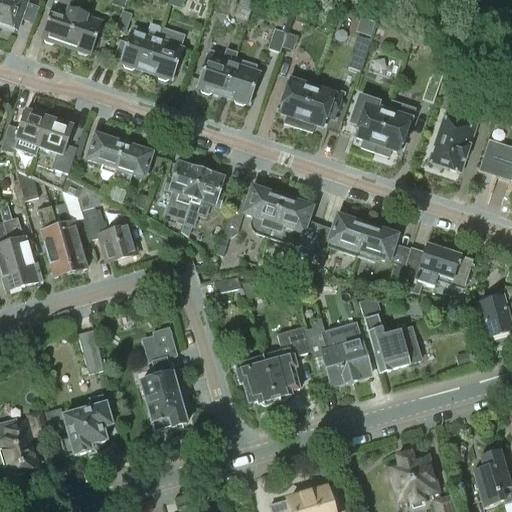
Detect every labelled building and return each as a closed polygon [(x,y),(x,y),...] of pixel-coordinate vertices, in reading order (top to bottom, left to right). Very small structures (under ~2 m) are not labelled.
[(0,0),(0,28),(3,29),(3,32),(10,34),(12,32),(16,34),(18,26),(23,13),(26,6),(12,2),(13,0),(0,0)] [(65,50),(76,16),(81,0),(48,0),(45,8),(51,10),(40,42),(42,43),(44,46),(51,48),(54,47),(65,50)] [(114,0),(112,8),(123,11),(126,0),(114,0)] [(182,2),(175,0),(169,0),(167,7),(179,11),(182,2)] [(251,12),(255,0),(240,0),(238,8),(251,12)] [(23,13),(18,26),(27,30),(32,16),(23,13)] [(115,33),(125,36),(131,17),(122,14),(115,33)] [(76,16),(65,50),(76,54),(77,57),(84,59),(87,58),(90,59),(101,26),(86,21),(87,19),(76,16)] [(120,41),(113,60),(120,63),(119,67),(122,68),(123,71),(130,73),(133,72),(145,76),(156,44),(160,30),(150,27),(145,40),(130,35),(127,43),(120,41)] [(156,44),(145,76),(156,79),(158,82),(165,85),(168,83),(170,84),(181,51),(179,50),(183,38),(160,30),(156,44)] [(273,32),(267,52),(279,56),(281,50),(285,36),(273,32)] [(285,36),(281,50),(292,54),(296,40),(285,36)] [(347,72),(358,76),(369,44),(358,40),(347,72)] [(221,100),(232,68),(236,56),(225,52),(223,58),(209,54),(207,60),(196,92),(199,93),(200,96),(207,98),(210,96),(221,100)] [(232,68),(221,100),(233,104),(234,107),(241,109),(244,108),(247,109),(257,77),(232,68)] [(289,79),(276,117),(284,119),(281,127),(297,132),(310,91),(299,88),(301,83),(289,79)] [(428,83),(421,102),(432,106),(439,87),(428,83)] [(310,91),(297,132),(311,137),(314,130),(322,132),(325,123),(334,126),(343,98),(323,91),(322,95),(310,91)] [(358,100),(349,128),(356,130),(353,141),(360,144),(358,151),(373,156),(386,116),(376,112),(377,107),(358,100)] [(480,118),(492,122),(497,105),(485,101),(480,118)] [(386,116),(373,156),(388,162),(391,154),(398,157),(411,119),(413,113),(390,105),(386,116)] [(7,130),(0,152),(0,156),(12,159),(14,152),(35,159),(38,152),(48,123),(24,114),(17,133),(7,130)] [(48,123),(38,152),(59,159),(54,174),(67,179),(75,153),(65,150),(71,131),(48,123)] [(428,167),(431,168),(432,171),(439,173),(442,171),(458,177),(475,127),(464,124),(462,130),(443,123),(428,167)] [(509,153),(511,135),(490,133),(488,150),(509,153)] [(85,164),(114,173),(123,146),(110,142),(109,144),(93,138),(85,164)] [(123,146),(114,173),(111,182),(127,188),(130,179),(142,183),(151,158),(135,152),(136,150),(123,146)] [(184,222),(200,174),(189,171),(189,168),(182,166),(180,168),(177,167),(172,183),(167,181),(163,193),(171,196),(165,216),(184,222)] [(16,174),(24,203),(37,199),(32,182),(16,174)] [(185,222),(183,228),(192,231),(196,219),(204,221),(209,208),(218,211),(222,200),(217,198),(223,182),(220,181),(219,178),(213,176),(211,178),(200,174),(184,222),(185,222)] [(67,182),(62,192),(76,198),(80,188),(67,182)] [(102,187),(96,198),(103,203),(105,203),(110,191),(102,187)] [(93,195),(80,188),(76,198),(83,224),(89,244),(99,241),(106,266),(136,257),(127,227),(101,235),(93,209),(93,195)] [(268,241),(282,198),(270,194),(269,197),(251,191),(248,200),(235,196),(228,217),(221,240),(214,259),(222,261),(228,242),(235,238),(242,217),(253,221),(251,228),(252,233),(255,237),(268,241)] [(65,207),(51,211),(70,276),(86,271),(73,226),(83,224),(76,198),(62,192),(61,194),(65,207)] [(291,234),(302,237),(306,224),(311,211),(293,205),(294,202),(282,198),(268,241),(280,245),(285,244),(289,241),(291,234)] [(138,199),(133,212),(143,216),(148,203),(138,199)] [(0,208),(0,215),(3,226),(21,290),(38,285),(25,241),(22,241),(17,222),(11,223),(7,206),(0,208)] [(70,276),(51,211),(37,215),(42,235),(40,236),(53,281),(70,276)] [(307,261),(306,264),(319,269),(327,246),(347,253),(346,257),(356,260),(367,226),(355,223),(354,225),(336,219),(331,232),(319,228),(312,247),(307,261)] [(21,290),(3,226),(0,226),(0,278),(5,295),(21,290)] [(367,226),(356,260),(365,263),(367,259),(387,266),(393,248),(396,239),(378,233),(379,230),(367,226)] [(300,243),(292,268),(304,272),(306,265),(306,264),(307,261),(312,247),(300,243)] [(397,290),(396,293),(408,297),(416,300),(420,287),(433,291),(433,289),(434,288),(436,280),(464,289),(472,264),(425,249),(422,255),(416,275),(404,271),(398,288),(397,290)] [(394,268),(387,287),(397,290),(398,288),(404,271),(394,268)] [(211,285),(214,296),(238,290),(236,279),(211,285)] [(240,285),(244,302),(255,299),(251,282),(240,285)] [(368,336),(379,377),(390,374),(390,373),(408,368),(408,367),(419,364),(408,324),(384,331),(375,298),(359,303),(368,336)] [(477,307),(487,343),(490,343),(493,345),(499,343),(500,340),(511,337),(501,301),(477,307)] [(313,331),(304,334),(310,355),(311,360),(322,357),(331,390),(345,386),(345,387),(350,385),(340,351),(329,354),(324,337),(320,321),(311,323),(313,331)] [(139,387),(150,428),(151,427),(154,436),(170,431),(170,432),(185,427),(181,411),(185,410),(180,394),(176,395),(171,378),(170,378),(165,362),(176,359),(168,331),(151,336),(159,363),(151,365),(155,382),(139,387)] [(76,336),(88,376),(102,372),(91,332),(76,336)] [(280,354),(262,359),(274,403),(277,402),(280,405),(287,403),(288,399),(291,399),(290,396),(299,393),(293,372),(296,371),(293,359),(310,355),(304,334),(298,336),(297,332),(284,336),(285,336),(276,339),(280,354)] [(338,333),(324,337),(329,354),(340,351),(350,385),(356,384),(356,383),(369,379),(359,345),(349,348),(348,344),(342,345),(338,333)] [(470,353),(455,357),(458,368),(473,364),(470,353)] [(274,403),(261,359),(237,366),(236,362),(232,363),(233,367),(232,367),(235,376),(235,377),(238,388),(242,387),(248,407),(256,405),(257,408),(260,407),(263,409),(270,407),(272,404),(274,403)] [(68,442),(60,445),(64,460),(73,458),(73,459),(90,454),(89,449),(105,445),(101,432),(110,429),(102,399),(88,403),(91,412),(62,420),(68,442)] [(28,419),(34,439),(45,435),(40,416),(28,419)] [(0,459),(3,472),(7,471),(8,478),(36,470),(27,439),(21,440),(16,423),(11,424),(9,423),(6,422),(2,423),(0,423),(0,459)] [(482,472),(472,475),(482,511),(487,511),(502,508),(503,511),(511,511),(511,475),(506,478),(499,454),(479,460),(482,472)] [(386,471),(397,508),(409,504),(410,509),(423,505),(422,500),(431,498),(434,511),(455,511),(453,499),(441,502),(428,459),(412,463),(410,456),(395,461),(397,468),(386,471)] [(288,504),(268,510),(268,511),(329,511),(330,511),(337,510),(332,492),(324,494),(324,493),(310,497),(299,500),(287,504),(288,504)]
